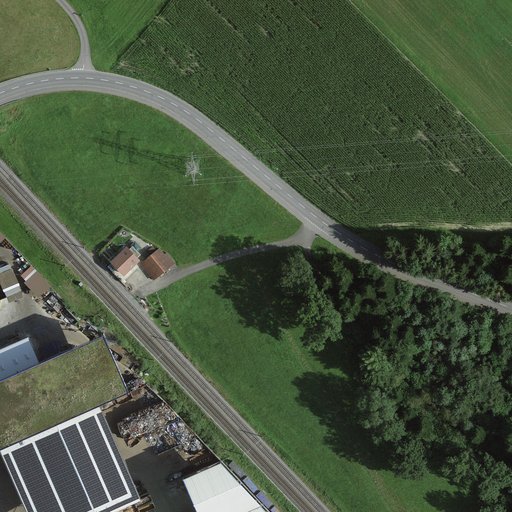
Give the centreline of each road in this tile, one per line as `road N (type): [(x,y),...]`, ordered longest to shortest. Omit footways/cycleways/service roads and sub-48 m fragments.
road 1 (unclassified): [(511,308),(354,243),(157,95),(83,77)]
road 2 (track): [(306,234),(394,364),(484,436),(511,511)]
